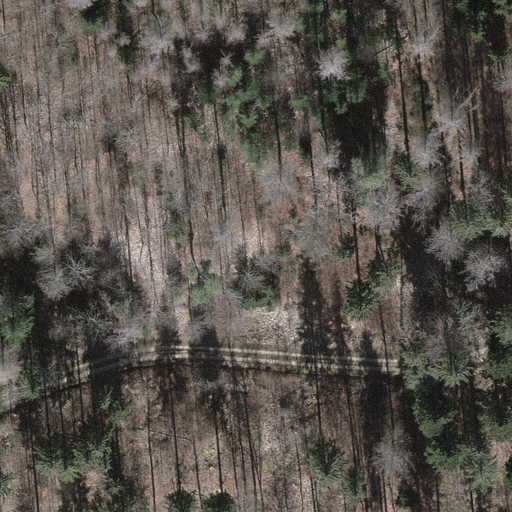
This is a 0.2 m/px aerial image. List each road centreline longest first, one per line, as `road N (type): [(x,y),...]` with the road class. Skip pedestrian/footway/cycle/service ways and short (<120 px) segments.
road 1 (track): [(0,319),(143,355),(377,361),(476,357),(511,346)]
road 2 (track): [(0,403),(143,355)]
